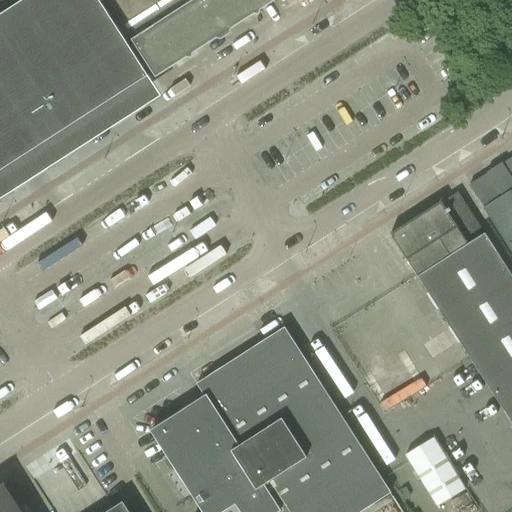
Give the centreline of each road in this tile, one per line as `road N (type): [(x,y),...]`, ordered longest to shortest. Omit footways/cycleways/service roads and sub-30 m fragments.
road 1 (tertiary): [(0,430),(511,98)]
road 2 (tertiary): [(395,0),(0,251)]
